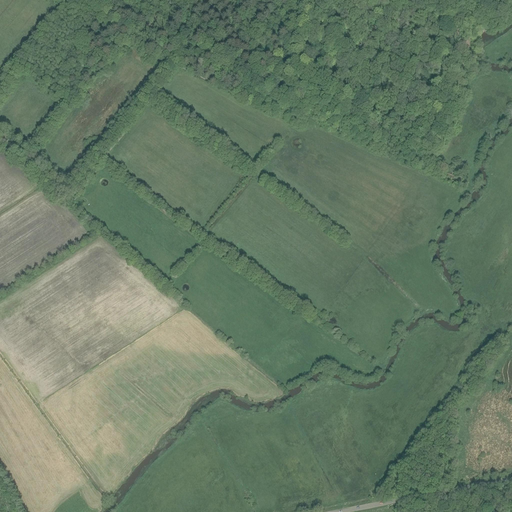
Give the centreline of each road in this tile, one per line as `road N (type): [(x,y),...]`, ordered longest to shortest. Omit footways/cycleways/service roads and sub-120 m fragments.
road 1 (track): [(64,190),(73,194),(181,64)]
road 2 (unclassified): [(339,511),(511,479)]
